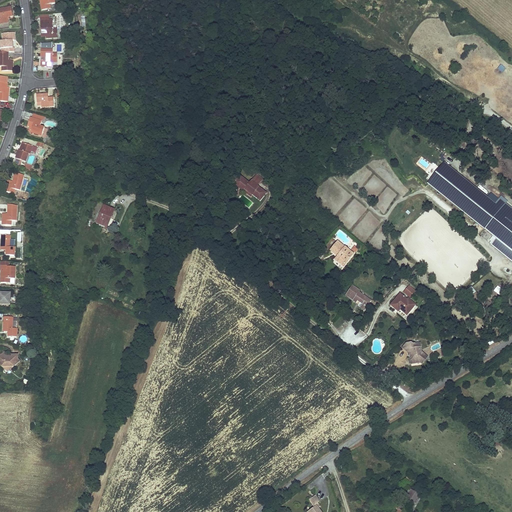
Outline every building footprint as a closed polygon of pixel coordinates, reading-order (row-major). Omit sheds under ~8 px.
[(55,4),(54,0),(40,0),(42,10),(50,9),(50,5),(55,4)] [(11,8),(0,10),(0,14),(0,16),(0,15),(0,24),(9,23),(8,20),(8,18),(10,17),(13,17),(11,8)] [(53,30),(53,21),(49,21),(40,21),(41,34),(46,34),(46,37),(46,39),(58,38),(57,30),(53,30)] [(15,41),(14,33),(3,34),(3,41),(1,42),(1,53),(8,53),(15,53),(14,48),(13,48),(12,43),(12,41),(15,41)] [(53,54),(53,49),(41,49),(41,57),(43,57),(46,57),(45,61),(42,61),(41,61),(40,66),(47,66),(48,62),(57,63),(57,54),(53,54)] [(1,53),(0,52),(0,67),(2,67),(2,71),(13,72),(13,61),(10,61),(8,61),(8,59),(8,53),(1,53)] [(503,73),(506,69),(500,65),(497,70),(503,73)] [(5,88),(5,84),(7,84),(8,77),(0,76),(0,101),(1,102),(8,102),(9,88),(7,88),(5,88)] [(49,99),(48,94),(37,94),(37,106),(42,106),(42,108),(54,107),(54,99),(49,99)] [(33,119),(30,118),(28,126),(31,127),(33,128),(32,130),(31,133),(42,136),(45,128),(41,127),(42,122),(39,121),(41,116),(34,114),(33,119)] [(33,147),(24,143),(22,149),(21,151),(19,151),(16,160),(25,163),(28,155),(30,155),(31,152),(33,147)] [(426,168),(430,164),(423,159),(419,163),(426,168)] [(453,174),(442,165),(426,186),(437,195),(453,174)] [(20,191),(24,176),(16,173),(14,182),(9,181),(6,192),(14,194),(15,190),(20,191)] [(437,195),(496,241),(494,244),(511,257),(511,210),(499,201),(495,206),(453,174),(437,195)] [(254,181),(249,177),(242,184),(247,189),(254,181)] [(235,182),(229,189),(239,196),(240,195),(244,198),(251,203),(257,196),(247,189),(242,184),(241,186),(235,182)] [(16,221),(17,206),(9,204),(8,214),(3,214),(3,225),(11,226),(11,221),(16,221)] [(97,223),(106,227),(110,218),(111,219),(114,211),(104,206),(97,223)] [(10,236),(2,235),(1,251),(4,251),(6,251),(6,253),(6,256),(14,256),(15,248),(10,248),(10,236)] [(354,257),(338,243),(329,252),(337,259),(334,262),(343,270),(354,257)] [(511,257),(494,244),(492,247),(511,262),(511,257)] [(15,267),(7,267),(7,266),(1,266),(0,270),(2,272),(1,283),(9,284),(10,279),(15,279),(15,267)] [(498,284),(494,289),(500,293),(504,288),(498,284)] [(353,286),(345,297),(356,305),(357,304),(362,307),(360,309),(367,314),(374,304),(360,293),(360,292),(353,286)] [(408,287),(403,294),(410,300),(415,293),(408,287)] [(0,304),(10,305),(11,294),(0,293),(0,304)] [(400,295),(390,307),(398,314),(400,312),(407,317),(416,306),(408,300),(407,301),(400,295)] [(4,317),(4,332),(9,333),(9,338),(17,338),(17,329),(17,322),(12,322),(12,319),(12,318),(5,317),(4,317)] [(410,367),(420,366),(424,361),(420,359),(423,355),(422,354),(420,345),(413,346),(412,345),(406,346),(402,350),(407,355),(408,359),(409,359),(410,367)] [(18,355),(8,355),(4,352),(2,355),(0,355),(0,365),(8,372),(20,362),(18,359),(18,355)] [(412,511),(422,495),(410,489),(396,511),(412,511)] [(315,495),(309,500),(314,507),(315,509),(311,511),(310,510),(306,511),(321,511),(318,507),(320,506),(317,502),(319,500),(315,495)]
